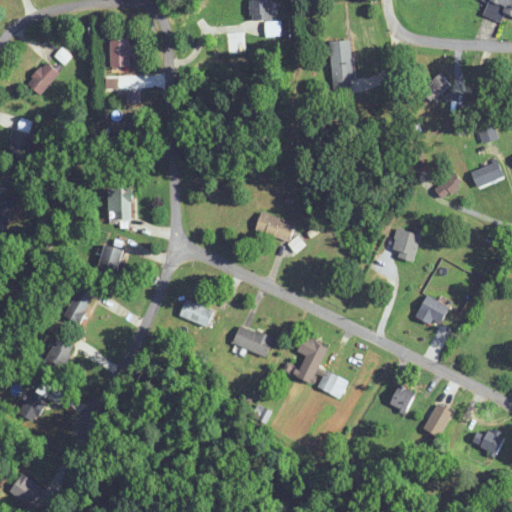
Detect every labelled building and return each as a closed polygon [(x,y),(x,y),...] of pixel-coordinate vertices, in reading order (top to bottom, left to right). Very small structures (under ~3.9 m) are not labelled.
[(251,0),(252,22),(265,22),(265,37),(282,37),(282,21),(272,21),(271,0),(251,0)] [(511,0),(486,0),(481,15),(502,22),(505,13),(511,15),(511,0)] [(111,37),(111,67),(132,67),(132,37),(111,37)] [(351,41),(330,42),(333,89),(354,88),(351,41)] [(61,75),(48,62),(28,82),(41,95),(61,75)] [(431,99),(450,85),(441,74),(423,89),(431,99)] [(25,163),(35,136),(17,130),(8,157),(25,163)] [(504,174),(499,162),(472,173),(477,185),(504,174)] [(462,181),(453,172),(436,191),(445,200),(462,181)] [(132,188),(109,188),(109,219),(132,219),(132,188)] [(256,228),(288,244),(297,227),(264,211),(256,228)] [(414,260),(421,235),(398,228),(391,252),(414,260)] [(115,276),(123,249),(105,244),(98,272),(115,276)] [(94,295),(80,288),(66,315),(80,323),(94,295)] [(440,327),(450,306),(428,295),(417,315),(440,327)] [(180,315),(209,327),(215,310),(187,298),(180,315)] [(275,339),(242,324),(233,343),(267,358),(275,339)] [(59,370),(75,347),(61,337),(44,360),(59,370)] [(319,366),(328,347),(314,341),(305,360),(319,366)] [(348,381),(326,370),(318,387),(340,398),(348,381)] [(406,412),(416,393),(401,384),(390,404),(406,412)] [(20,412),(35,421),(48,398),(33,389),(20,412)] [(440,437),(453,412),(438,404),(425,428),(440,437)] [(487,435),(477,431),(473,444),(499,453),(505,433),(490,427),(487,435)] [(44,491),(25,474),(10,491),(29,507),(44,491)]
